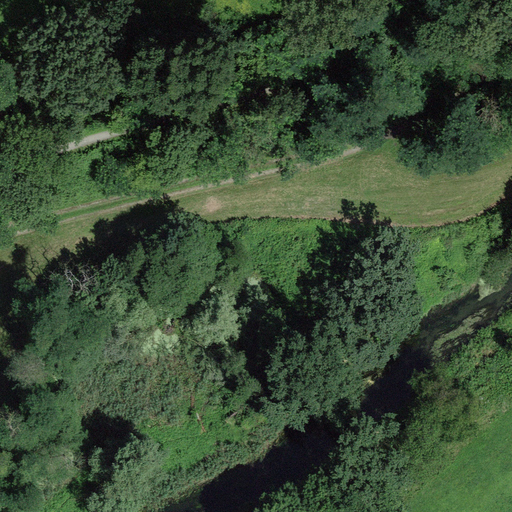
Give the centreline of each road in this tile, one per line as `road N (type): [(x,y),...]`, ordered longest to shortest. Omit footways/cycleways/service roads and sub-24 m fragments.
road 1 (track): [(0,144),(511,7)]
road 2 (track): [(0,206),(511,72)]
